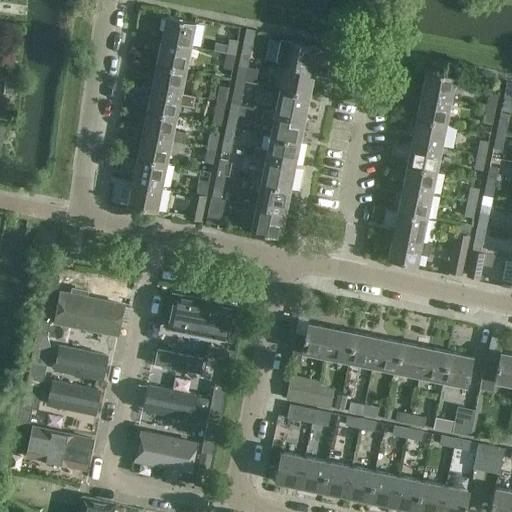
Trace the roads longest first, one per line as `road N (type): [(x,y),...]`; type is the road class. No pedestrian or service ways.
road 1 (residential): [(158,232),(106,483),(213,504),(235,501)]
road 2 (residential): [(158,232),(78,214),(107,0)]
road 3 (residential): [(235,501),(287,261)]
road 4 (residential): [(511,309),(336,272)]
road 5 (residential): [(336,272),(369,105)]
road 6 (residential): [(287,261),(158,232)]
